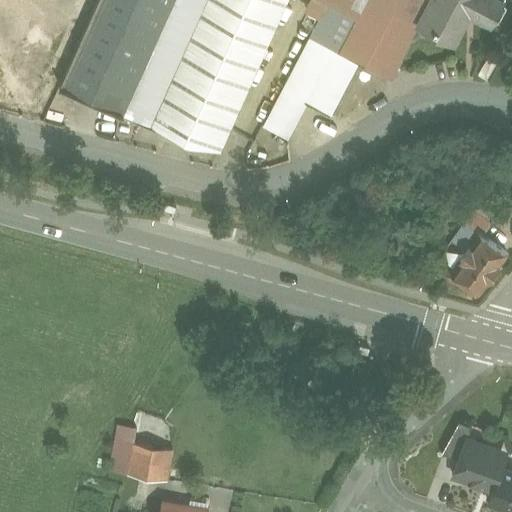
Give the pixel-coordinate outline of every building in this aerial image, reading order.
[(90,19),(97,0),(59,0),(57,5),(90,19)] [(103,0),(65,86),(152,124),(207,0),(103,0)] [(288,0),(207,0),(152,124),(204,147),(222,151),(288,0)] [(310,0),(306,8),(321,16),(328,2),(358,17),(340,51),(360,61),(364,63),(362,68),(382,78),(385,74),(392,78),(419,25),(416,23),(427,0),(310,0)] [(427,0),(416,23),(419,25),(459,45),(474,16),(493,26),(506,0),(427,0)] [(321,16),(310,36),(340,51),(358,17),(328,2),(321,16)] [(35,19),(15,65),(41,76),(61,30),(35,19)] [(333,113),(360,61),(340,51),(310,36),(264,126),(290,139),(309,101),(333,113)] [(484,297),(511,257),(476,233),(452,267),(449,265),(442,275),(458,285),(461,281),(484,297)] [(128,473),(135,440),(139,424),(120,420),(110,469),(128,473)] [(450,476),(493,492),(503,464),(509,446),(466,431),(450,476)] [(164,446),(135,440),(128,473),(157,480),(164,446)] [(511,511),(511,467),(503,464),(493,492),(488,504),(511,511)] [(209,511),(211,506),(162,498),(159,511),(209,511)]
